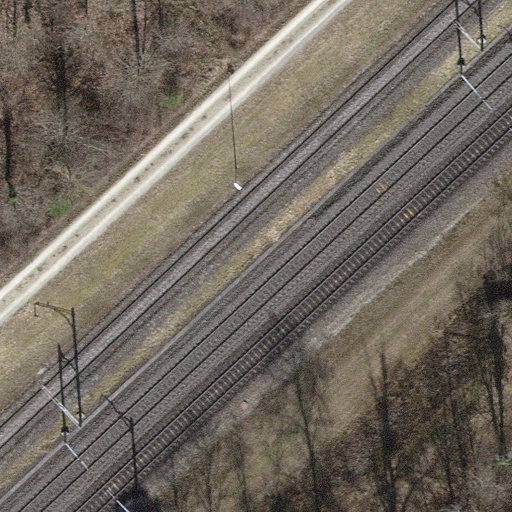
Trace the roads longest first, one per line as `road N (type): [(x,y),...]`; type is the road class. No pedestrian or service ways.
road 1 (track): [(0,314),(339,0)]
road 2 (track): [(511,246),(214,511)]
